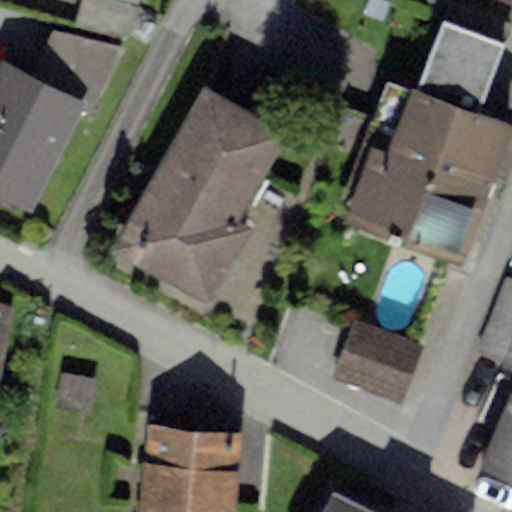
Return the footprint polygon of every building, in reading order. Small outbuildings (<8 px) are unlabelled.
[(123,37),(138,8),(108,0),(79,0),(73,20),(123,37)] [(140,0),(108,0),(138,8),(140,0)] [(511,0),(484,0),(511,9),(511,0)] [(28,78),(90,110),(118,48),(50,26),(28,78)] [(28,78),(8,68),(0,83),(0,202),(33,220),(90,110),(28,78)] [(511,130),(511,127),(398,84),(343,227),(408,252),(431,193),(488,193),(511,130)] [(288,135),(201,88),(108,259),(210,314),(256,229),(241,221),(288,135)] [(511,294),(485,358),(511,369),(511,406),(483,475),(511,487),(511,294)] [(0,355),(19,314),(0,305),(0,355)] [(333,378),(402,403),(423,344),(355,320),(333,378)] [(241,511),(246,439),(146,432),(140,511),(241,511)] [(372,511),(326,490),(315,511),(372,511)]
